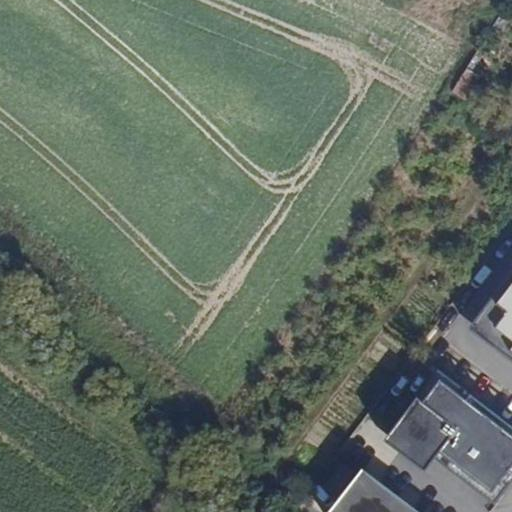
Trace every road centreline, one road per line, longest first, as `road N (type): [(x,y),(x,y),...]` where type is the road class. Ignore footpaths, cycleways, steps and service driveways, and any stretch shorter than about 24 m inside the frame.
road 1 (unknown): [(511,243),(471,307),(476,338),(511,368)]
road 2 (unknown): [(379,435),(476,511)]
